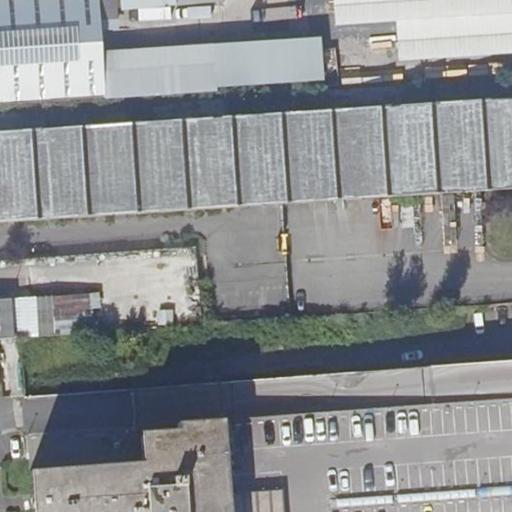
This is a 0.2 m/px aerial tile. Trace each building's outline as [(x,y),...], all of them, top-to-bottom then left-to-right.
[(0,0),(0,109),(104,102),(101,61),(99,34),(96,0),(0,0)] [(217,0),(96,0),(99,34),(115,33),(114,10),(218,4),(217,0)] [(398,21),(399,58),(511,52),(511,0),(334,0),(336,24),(398,21)] [(214,52),(101,61),(104,102),(320,86),(318,60),(215,68),(214,52)] [(0,225),(511,189),(511,100),(97,129),(0,135),(0,225)] [(0,339),(16,338),(13,301),(0,302),(0,339)] [(511,511),(511,363),(26,397),(33,511),(511,511)]
